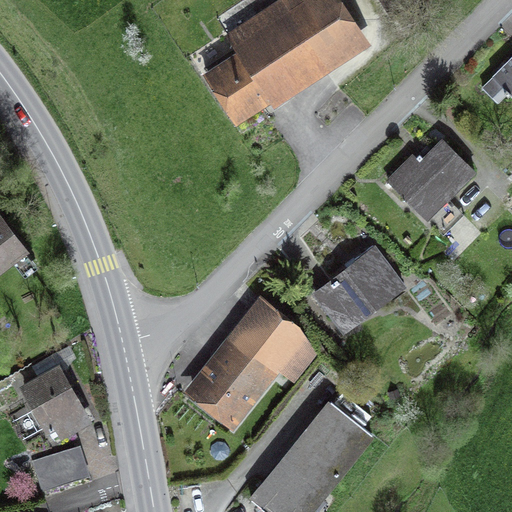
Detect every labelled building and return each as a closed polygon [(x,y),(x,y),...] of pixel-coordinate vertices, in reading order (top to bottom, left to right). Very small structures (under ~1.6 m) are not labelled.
[(269,103),(366,44),(338,0),(299,0),(232,42),(269,103)] [(424,0),(380,0),(392,20),(425,2),(424,0)] [(511,99),(511,67),(496,83),(511,99)] [(428,219),(474,175),(445,146),(399,190),(428,219)] [(0,232),(0,266),(17,254),(0,232)] [(377,260),(317,301),(340,334),(399,292),(377,260)] [(195,398),(234,430),(296,352),(257,321),(195,398)] [(58,368),(21,389),(54,446),(91,424),(58,368)] [(266,511),(318,511),(374,443),(328,406),(252,501),(266,511)] [(80,451),(34,465),(43,493),(89,478),(80,451)]
